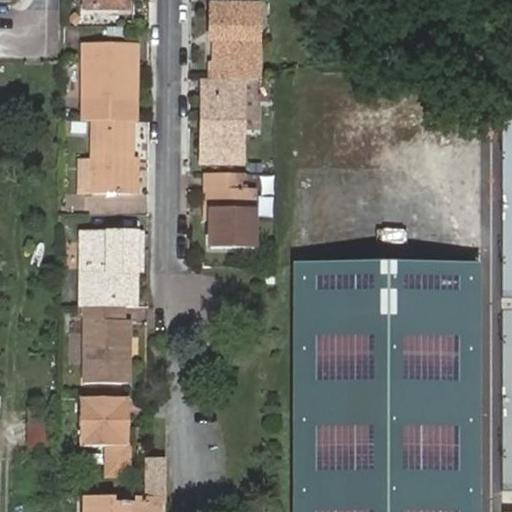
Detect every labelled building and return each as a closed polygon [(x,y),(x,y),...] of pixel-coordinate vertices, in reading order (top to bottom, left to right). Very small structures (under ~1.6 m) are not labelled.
[(85,0),(85,9),(127,9),(127,0),(85,0)] [(210,66),(210,84),(242,84),(256,84),(256,70),(262,70),(261,8),(213,7),(211,9),(211,31),(219,32),(219,44),(215,44),(215,66),(210,66)] [(210,44),(215,44),(219,44),(219,32),(211,31),(210,44)] [(83,105),(83,124),(92,123),(132,123),(135,123),(135,69),(126,69),(126,48),(84,48),(83,105)] [(135,49),(126,48),(126,69),(135,69),(135,49)] [(210,84),(202,84),(202,101),(206,101),(207,132),(201,132),(201,167),(242,168),(242,84),(210,84)] [(132,123),(92,123),(92,196),(131,196),(132,123)] [(243,178),(206,178),(206,193),(211,194),(211,220),(211,252),(252,253),(254,193),(243,193),(243,178)] [(81,239),(79,312),(85,312),(120,313),(133,313),(134,241),(81,239)] [(478,511),(479,263),(385,264),(384,511),(478,511)] [(384,511),(385,264),(292,264),(291,511),(384,511)] [(120,313),(85,312),(84,389),(128,388),(128,326),(119,327),(120,313)] [(124,407),(81,405),(80,453),(107,454),(106,483),(128,483),(129,435),(123,436),(124,407)] [(56,406),(28,407),(28,448),(56,448),(56,406)]
